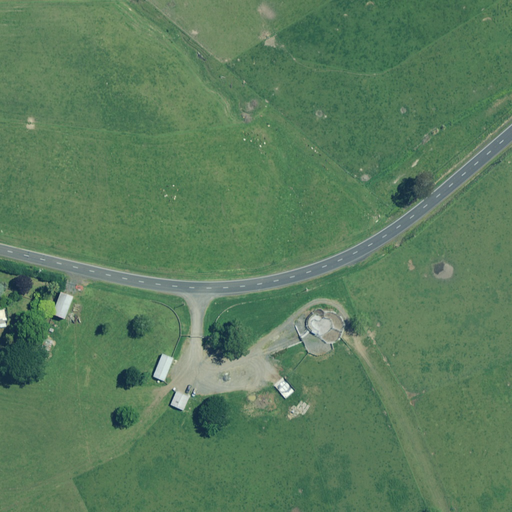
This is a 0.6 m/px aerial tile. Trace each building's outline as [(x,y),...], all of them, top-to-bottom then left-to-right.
[(73,297),(61,292),(53,314),(65,319),(73,297)] [(173,358),(162,354),(153,377),(164,381),(173,358)] [(294,391),(283,377),(274,385),(286,398),(294,391)] [(274,411),(275,416),(281,415),(273,387),(246,394),(248,404),(245,405),(249,418),(274,411)] [(189,397),(176,392),(171,405),(183,410),(189,397)]
